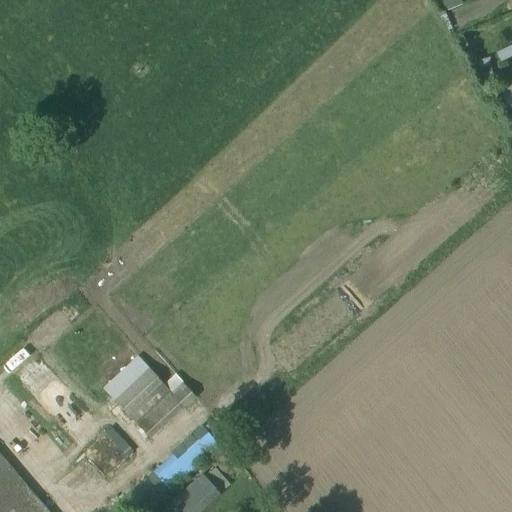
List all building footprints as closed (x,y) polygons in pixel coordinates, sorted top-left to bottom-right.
[(446,0),(449,9),(465,5),(463,0),(446,0)] [(450,13),(458,32),(480,22),(471,4),(450,13)] [(185,409),(144,363),(110,394),(150,439),(185,409)] [(0,511),(45,511),(47,511),(0,455),(0,511)] [(156,472),(111,511),(140,511),(157,497),(170,488),(156,472)]
